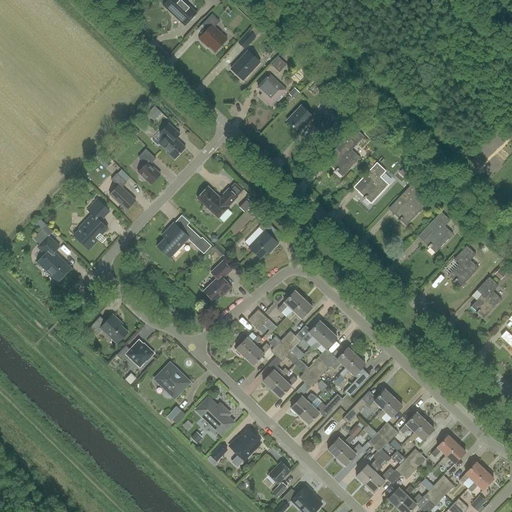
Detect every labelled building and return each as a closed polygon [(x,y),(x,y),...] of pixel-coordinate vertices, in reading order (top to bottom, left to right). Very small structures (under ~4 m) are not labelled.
[(183,29),(195,16),(178,0),(170,0),(162,9),(183,29)] [(214,55),(226,42),(213,30),(220,23),(211,16),(199,29),(204,34),(198,40),(214,55)] [(244,49),(264,28),(257,22),(252,26),(254,27),(239,43),(244,49)] [(242,84),(258,67),(245,55),(229,72),(242,84)] [(270,68),(278,75),(285,67),(277,60),(270,68)] [(270,109),(285,93),(269,78),(257,90),(262,95),(259,98),(270,109)] [(294,99),(299,93),(294,88),(289,94),(294,99)] [(337,113),(344,104),(335,96),(328,104),(337,113)] [(154,121),(161,113),(154,107),(147,115),(154,121)] [(315,130),(324,120),(319,116),(314,122),(300,109),(286,123),(298,134),(308,123),(315,130)] [(175,160),(186,149),(176,139),(180,135),(168,124),(159,133),(164,138),(159,143),(168,151),(167,152),(175,160)] [(351,151),(363,138),(354,130),(335,151),(340,155),(329,167),(342,178),(360,159),(351,151)] [(150,185),(160,175),(150,166),(155,160),(145,150),(138,158),(145,165),(137,173),(150,185)] [(371,206),(389,186),(380,178),(386,172),(377,164),(364,178),(369,182),(358,194),(371,206)] [(125,211),(135,201),(121,188),(126,183),(116,174),(110,181),(116,186),(108,195),(125,211)] [(403,203),(392,215),(404,226),(422,207),(415,200),(427,187),(420,181),(416,181),(411,185),(399,199),(403,203)] [(208,187),(198,198),(218,218),(238,198),(237,197),(243,191),(234,183),(229,189),(220,198),(208,187)] [(244,212),(252,204),(247,198),(238,206),(244,212)] [(96,238),(99,234),(101,236),(108,229),(100,222),(110,212),(97,200),(88,211),(92,215),(79,228),(80,229),(74,236),(89,250),(98,241),(96,238)] [(434,254),(451,235),(444,228),(449,222),(440,213),(428,226),(433,231),(422,243),(434,254)] [(260,259),(267,252),(269,254),(278,244),(271,237),(276,231),(265,221),(259,227),(264,232),(249,248),(260,259)] [(206,254),(212,248),(202,238),(201,239),(187,225),(182,231),(174,223),(162,236),(165,238),(157,247),(170,258),(188,239),(204,254),(205,253),(206,254)] [(53,233),(46,226),(33,239),(40,245),(38,247),(45,254),(37,262),(58,282),(71,269),(54,253),(60,247),(49,236),(53,233)] [(473,232),(468,226),(461,233),(464,236),(461,239),(465,243),(469,239),(468,238),(473,232)] [(220,258),(225,253),(217,245),(212,250),(220,258)] [(461,288),(478,270),(470,263),(476,256),(466,248),(454,261),(458,266),(449,276),(461,288)] [(215,302),(222,295),(223,296),(231,288),(223,279),(231,271),(223,262),(211,273),(217,279),(204,291),(215,302)] [(501,280),(506,275),(499,269),(494,274),(501,280)] [(484,320),(501,301),(493,293),(498,287),(490,279),(478,292),(482,295),(471,307),(484,320)] [(293,311),(304,299),(295,291),(284,303),(278,309),(281,313),(288,306),(293,311)] [(293,311),(286,318),(290,321),(296,314),(301,319),(312,308),(304,299),(293,311)] [(253,315),(263,325),(263,324),(270,330),(273,327),(267,321),(268,320),(258,310),(253,315)] [(117,345),(128,333),(117,322),(118,321),(111,315),(104,322),(99,317),(89,329),(96,335),(101,329),(117,345)] [(263,325),(253,315),(248,321),(258,330),(262,334),(267,329),(263,325)] [(511,315),(509,319),(511,322),(511,337),(506,332),(500,337),(511,348),(511,315)] [(317,341),(328,330),(320,321),(309,333),(303,340),(306,343),(312,337),(317,341)] [(286,346),(295,336),(290,331),(283,338),(275,330),(272,333),(275,336),(286,346)] [(317,341),(311,348),(315,351),(321,345),(326,349),(337,338),(328,330),(317,341)] [(256,346),(262,339),(258,336),(252,342),(247,338),(236,349),(245,358),(256,346)] [(269,343),(274,348),(271,351),(276,356),(286,346),(275,336),(269,343)] [(286,346),(291,351),(301,341),(295,336),(286,346)] [(139,341),(130,350),(126,346),(117,355),(124,362),(128,357),(139,367),(147,360),(148,360),(154,354),(147,348),(139,341)] [(256,346),(245,358),(253,366),(264,354),(270,348),(266,344),(260,351),(256,346)] [(282,361),(291,351),(286,346),(276,356),(282,361)] [(346,368),(357,356),(348,348),(337,359),(337,360),(331,366),(335,370),(341,363),(346,368)] [(314,373),(331,355),(326,350),(318,358),(309,368),(314,373)] [(329,368),(331,366),(337,360),(331,355),(314,373),(319,378),(329,368)] [(349,398),(370,376),(362,368),(365,364),(357,356),(346,368),(339,374),(343,378),(349,371),(357,379),(344,393),(349,398)] [(176,396),(188,385),(182,379),(185,376),(176,368),(175,369),(170,364),(155,379),(165,389),(164,391),(164,393),(164,395),(165,396),(167,397),(169,398),(170,397),(172,396),(174,394),(176,396)] [(283,378),(284,376),(289,372),(285,368),(279,375),(274,370),(263,382),(271,390),(283,378)] [(305,383),(314,373),(309,368),(299,378),(305,383)] [(135,381),(141,375),(135,369),(129,375),(135,381)] [(310,388),(319,378),(314,373),(305,383),(310,388)] [(283,378),(271,390),(280,398),(291,387),(291,386),(297,380),(294,376),(287,383),(283,378)] [(398,394),(408,403),(422,385),(412,377),(398,394)] [(324,380),(318,386),(324,391),(329,385),(324,380)] [(383,409),(394,398),(385,390),(374,401),(371,398),(368,402),(371,405),(368,408),(372,412),(378,405),(383,409)] [(343,400),(339,397),(337,394),(327,405),(333,410),(343,400)] [(300,417),(317,398),(313,395),(307,401),(302,397),(291,408),(300,417)] [(219,410),(207,398),(195,410),(221,435),(233,423),(226,417),(229,414),(228,413),(228,412),(224,408),(223,408),(222,407),(219,410)] [(383,409),(377,416),(380,419),(386,413),(391,418),(402,406),(394,398),(383,409)] [(352,409),(358,414),(367,404),(362,399),(352,409)] [(311,405),(300,417),(308,425),(326,407),(322,403),(316,410),(311,405)] [(175,424),(184,415),(175,406),(166,415),(175,424)] [(348,424),(358,414),(352,409),(343,419),(348,424)] [(414,433),(425,421),(416,413),(406,424),(406,425),(400,431),(403,435),(409,428),(414,433)] [(414,433),(408,439),(412,443),(418,436),(423,441),(434,429),(425,421),(414,433)] [(357,425),(348,434),(354,438),(361,430),(361,429),(363,426),(359,423),(357,425)] [(383,438),(392,428),(387,423),(377,433),(383,438)] [(383,438),(388,443),(398,433),(392,428),(383,438)] [(261,443),(248,430),(238,441),(236,440),(229,447),(244,461),(261,443)] [(197,444),(203,438),(197,432),(191,438),(197,444)] [(373,448),(383,438),(377,433),(368,443),(373,448)] [(446,456),(457,444),(448,436),(437,447),(437,448),(431,454),(435,457),(441,451),(446,456)] [(347,447),(349,444),(354,440),(350,437),(344,443),(339,438),(328,450),(336,458),(347,447)] [(379,453),(388,443),(383,438),(373,448),(379,453)] [(209,455),(215,460),(216,461),(227,449),(220,443),(209,455)] [(466,452),(457,444),(440,462),(443,466),(450,459),(455,464),(466,452)] [(347,447),(336,458),(345,467),(356,455),(362,448),(358,445),(352,451),(347,447)] [(411,464),(420,454),(415,449),(406,459),(411,464)] [(365,485),(376,473),(389,459),(383,452),(371,465),(373,469),(372,470),(367,465),(356,477),(365,485)] [(411,464),(416,469),(426,459),(420,454),(411,464)] [(401,474),(411,464),(406,459),(396,469),(401,474)] [(281,462),(268,475),(278,484),(291,471),(281,462)] [(474,482),(485,471),(476,462),(459,481),(463,484),(469,478),(474,482)] [(407,480),(416,469),(411,464),(401,474),(407,480)] [(376,473),(365,485),(374,493),(385,482),(384,481),(391,475),(387,471),(381,478),(376,473)] [(485,471),(468,489),(471,492),(478,486),(483,491),(494,479),(485,471)] [(439,491),(449,481),(443,476),(434,486),(439,491)] [(439,491),(444,496),(454,486),(449,481),(439,491)] [(281,482),(271,493),(276,499),(287,488),(281,482)] [(311,494),(313,493),(306,486),(292,501),(303,511),(314,511),(322,504),(311,494)] [(397,508),(407,496),(414,490),(410,486),(404,493),(399,488),(388,500),(397,508)] [(430,501),(439,491),(434,486),(424,496),(430,501)] [(435,506),(444,496),(439,491),(430,501),(435,506)] [(407,496),(397,508),(400,511),(409,511),(416,505),(416,504),(422,498),(419,494),(412,501),(407,496)] [(472,504),(481,511),(490,500),(482,494),(472,504)] [(453,504),(461,511),(465,511),(468,509),(458,499),(453,504)]
